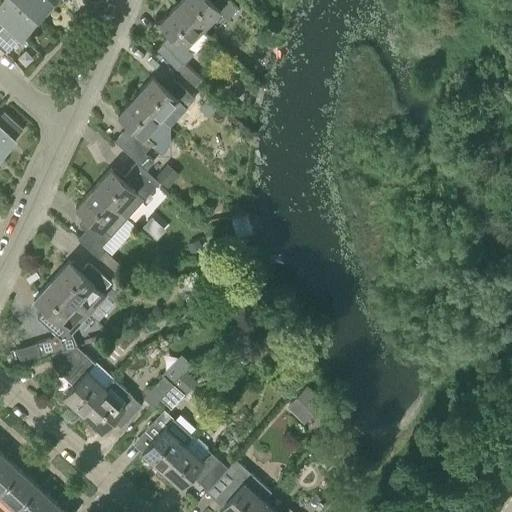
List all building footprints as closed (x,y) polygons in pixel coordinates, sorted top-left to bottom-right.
[(38,18),(18,0),(0,0),(0,17),(21,36),(38,18)] [(54,0),(18,0),(38,18),(54,0)] [(227,0),(180,0),(177,4),(202,28),(220,11),(227,18),(236,9),(227,0)] [(202,28),(177,4),(159,22),(171,33),(163,42),(184,63),(186,61),(193,53),(185,46),(202,28)] [(203,78),(186,61),(184,63),(177,69),(195,86),(203,78)] [(153,75),(135,94),(162,118),(179,100),(186,107),(195,97),(173,77),(164,86),(153,75)] [(170,126),(162,118),(135,94),(117,113),(129,124),(121,132),(143,153),(152,143),(160,151),(170,141),(170,126)] [(207,100),(199,108),(208,117),(216,108),(207,100)] [(0,156),(16,140),(14,138),(22,128),(24,127),(3,108),(0,111),(0,156)] [(110,167),(93,186),(127,217),(143,199),(157,185),(134,164),(122,177),(110,167)] [(167,165),(156,177),(166,186),(177,174),(167,165)] [(127,217),(93,186),(76,205),(88,216),(80,225),(85,230),(78,238),(116,272),(122,265),(105,250),(107,249),(102,245),(127,217)] [(198,239),(187,244),(190,252),(202,248),(198,239)] [(51,279),(89,314),(106,295),(102,291),(110,282),(89,262),(81,271),(69,260),(51,279)] [(89,314),(51,279),(34,297),(45,308),(37,317),(55,333),(59,337),(68,328),(72,332),(89,314)] [(55,333),(50,339),(52,345),(61,342),(59,337),(55,333)] [(52,345),(50,339),(37,342),(41,356),(49,353),(63,349),(61,342),(52,345)] [(76,345),(63,349),(49,353),(53,366),(63,376),(64,375),(84,353),(76,345)] [(64,375),(73,384),(63,395),(81,412),(106,386),(87,369),(94,362),(85,353),(84,353),(64,375)] [(156,401),(173,383),(174,382),(164,373),(143,396),(153,405),(156,401)] [(173,383),(156,401),(167,411),(183,393),(173,383)] [(303,421),(323,400),(306,384),(286,405),(303,421)] [(106,386),(81,412),(100,430),(111,418),(119,426),(140,404),(131,395),(124,403),(106,386)] [(143,431),(152,439),(141,451),(160,468),(191,435),(163,409),(143,431)] [(191,435),(160,468),(179,486),(190,474),(199,482),(219,460),(209,451),(210,451),(208,449),(207,446),(198,437),(194,437),(192,435),(191,435)] [(0,486),(18,467),(0,451),(0,486)] [(222,487),(231,495),(220,506),(226,511),(250,511),(263,497),(270,490),(242,465),(222,487)] [(35,484),(18,467),(0,486),(0,496),(13,508),(35,484)] [(41,511),(53,500),(35,484),(13,508),(17,511),(41,511)] [(279,511),(263,497),(250,511),(293,511),(288,507),(283,511),(279,511)] [(66,511),(53,500),(41,511),(66,511)]
